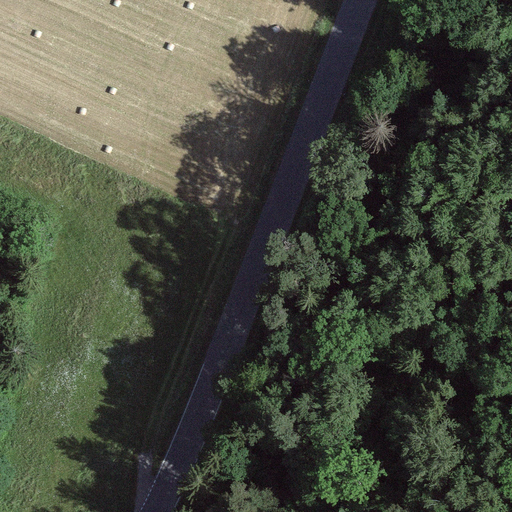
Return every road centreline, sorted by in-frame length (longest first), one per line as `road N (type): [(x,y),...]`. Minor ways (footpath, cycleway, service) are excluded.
road 1 (tertiary): [(157,511),(361,0)]
road 2 (track): [(151,511),(151,431),(233,221)]
